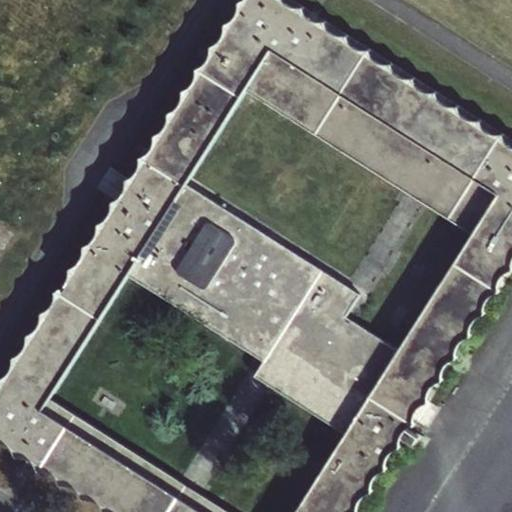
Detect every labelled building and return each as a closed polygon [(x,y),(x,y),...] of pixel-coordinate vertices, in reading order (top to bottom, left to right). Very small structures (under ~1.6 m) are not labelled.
[(250,0),(0,398),(0,435),(103,500),(122,470),(134,450),(55,400),(135,275),(214,326),(271,236),(190,185),(249,90),(331,142),(380,64),(278,0),(250,0)] [(380,64),(331,142),(338,147),(360,114),(388,69),(380,64)] [(338,147),(347,153),(397,75),(388,69),(360,114),(338,147)] [(151,461),(120,511),(121,511),(355,511),(402,437),(417,447),(423,438),(408,429),(511,263),(511,147),(397,75),(347,153),(415,195),(423,201),(477,235),(403,352),(349,318),(363,295),(355,289),(288,247),(230,337),(269,361),(259,376),(269,382),(352,434),(302,511),(231,511),(199,491),(190,485),(151,461)] [(415,195),(355,289),(363,295),(423,201),(415,195)] [(271,236),(214,326),(222,331),(279,241),(271,236)] [(279,241),(222,331),(230,337),(288,247),(279,241)] [(259,376),(190,485),(199,491),(269,382),(259,376)] [(122,470),(103,500),(111,506),(143,456),(134,450),(122,470)] [(143,456),(111,506),(120,511),(151,461),(143,456)]
